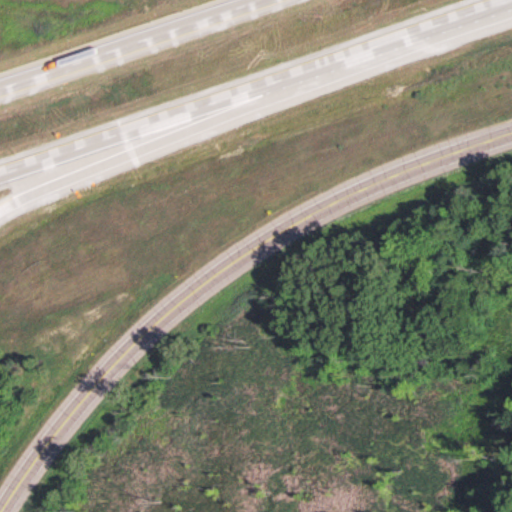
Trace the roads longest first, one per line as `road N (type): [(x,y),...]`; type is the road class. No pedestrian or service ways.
road 1 (tertiary): [(0,508),(62,417),(177,298),(293,222),(408,165),(511,129)]
road 2 (motorway): [(0,170),(502,0)]
road 3 (motorway): [(0,203),(151,129),(340,55)]
road 4 (motorway): [(248,0),(0,83)]
